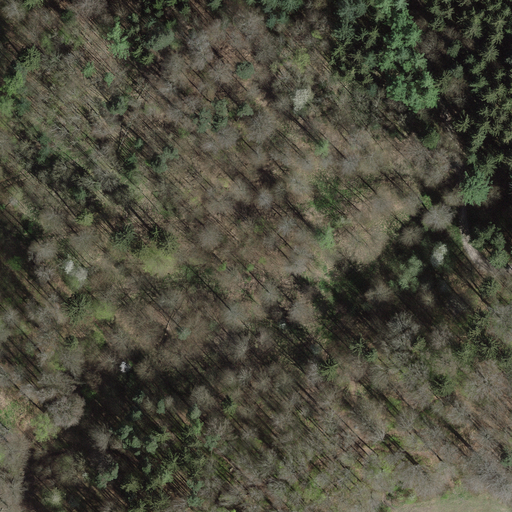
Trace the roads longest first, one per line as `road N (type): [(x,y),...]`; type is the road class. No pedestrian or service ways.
road 1 (track): [(416,0),(474,262),(501,275),(511,271)]
road 2 (track): [(511,389),(499,368),(474,262)]
